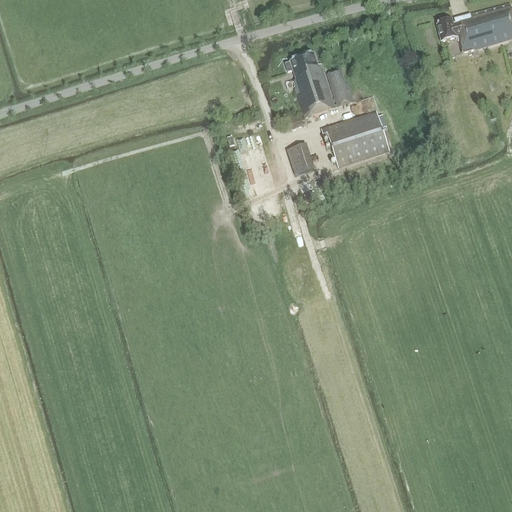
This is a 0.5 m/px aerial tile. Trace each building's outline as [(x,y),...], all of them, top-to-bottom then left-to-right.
[(460,54),(511,39),(511,15),(509,5),(453,20),(454,23),(451,24),(450,20),(435,24),(440,43),(454,39),(454,38),(456,38),(457,39),(460,54)] [(304,120),(353,103),(346,83),(344,84),(340,70),(325,75),(336,106),(334,107),(319,65),(316,66),(311,54),(288,62),(288,64),(283,66),(286,73),(291,72),(294,81),(290,82),(304,120)] [(389,154),(376,113),(325,130),(338,171),(389,154)] [(300,118),(281,124),(284,134),(303,128),(300,118)] [(226,140),(229,149),(234,148),(232,139),(226,140)] [(296,177),(315,170),(305,144),(286,151),(296,177)]
